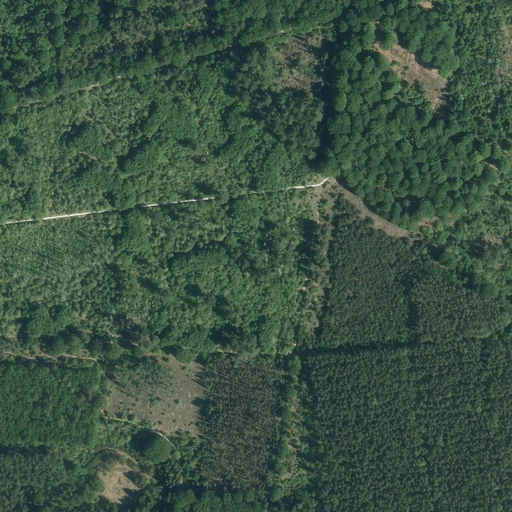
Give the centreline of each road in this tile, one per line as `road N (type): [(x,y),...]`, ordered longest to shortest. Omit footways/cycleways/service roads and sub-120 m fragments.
road 1 (track): [(61,93),(347,13)]
road 2 (track): [(294,350),(0,335)]
road 3 (track): [(184,487),(149,476),(113,448),(73,468),(0,463)]
